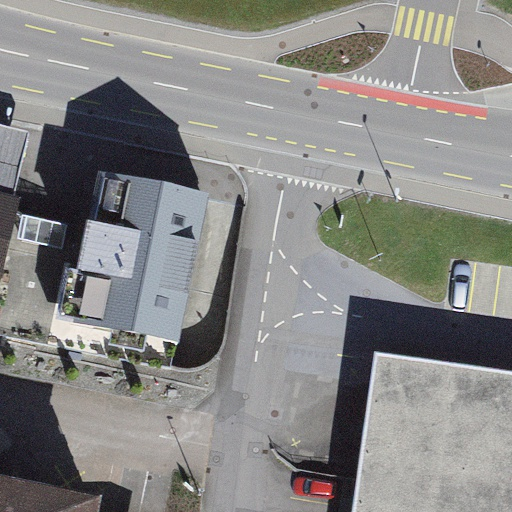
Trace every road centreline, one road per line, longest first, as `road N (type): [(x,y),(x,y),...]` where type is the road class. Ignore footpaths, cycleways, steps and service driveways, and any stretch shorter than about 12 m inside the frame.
road 1 (primary): [(299,113),(0,54)]
road 2 (unclassified): [(264,293),(511,331)]
road 3 (residential): [(243,455),(0,410)]
road 4 (residential): [(299,113),(264,293)]
road 5 (residential): [(264,293),(243,455)]
road 6 (unclassified): [(402,134),(429,0)]
